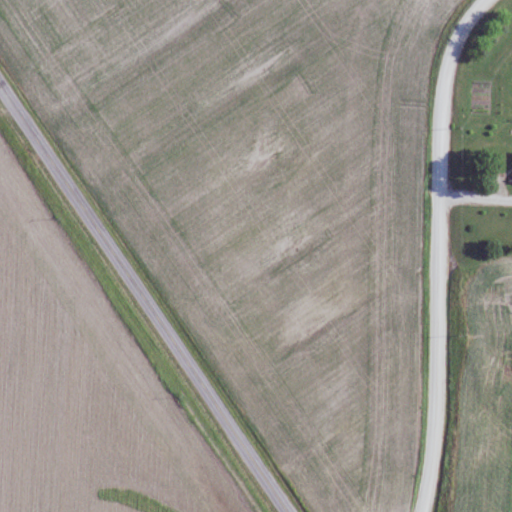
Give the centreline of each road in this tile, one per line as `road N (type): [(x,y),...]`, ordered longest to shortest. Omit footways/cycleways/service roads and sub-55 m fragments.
road 1 (residential): [(422,511),(432,447),(440,106),(447,60),(483,0)]
road 2 (tertiary): [(289,511),(0,83)]
